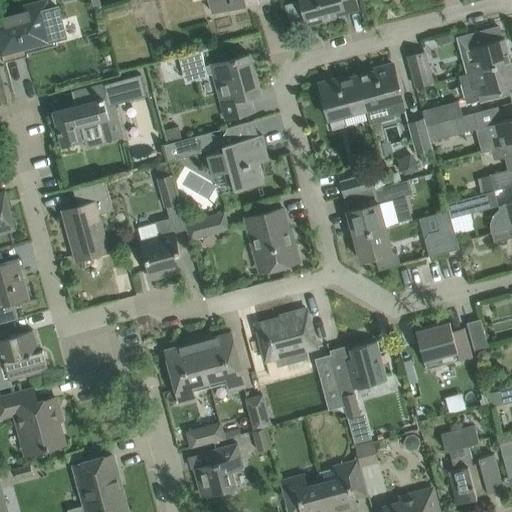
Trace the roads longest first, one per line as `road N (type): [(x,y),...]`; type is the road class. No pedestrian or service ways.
road 1 (residential): [(335,278),(285,75),(392,49),(405,34),(511,3)]
road 2 (residential): [(63,325),(173,300),(179,320),(335,278)]
road 3 (residential): [(173,511),(136,381),(84,395),(63,325)]
road 4 (residential): [(63,325),(19,160),(30,156),(19,109)]
road 5 (residential): [(511,278),(377,314),(351,275),(335,278)]
